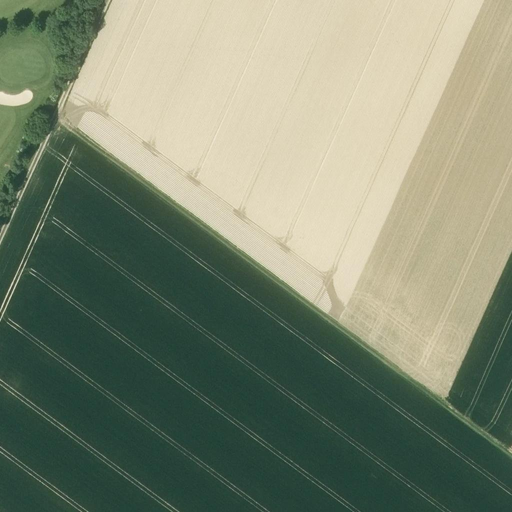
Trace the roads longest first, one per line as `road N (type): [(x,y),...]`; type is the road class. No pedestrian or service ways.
road 1 (track): [(57,116),(511,456)]
road 2 (track): [(109,0),(0,250)]
